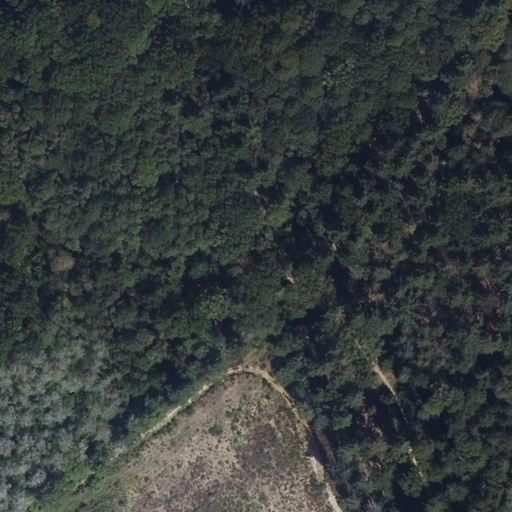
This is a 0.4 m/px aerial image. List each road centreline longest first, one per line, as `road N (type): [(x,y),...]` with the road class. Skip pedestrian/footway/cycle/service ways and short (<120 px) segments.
road 1 (track): [(301,308),(477,0)]
road 2 (track): [(301,308),(188,0)]
